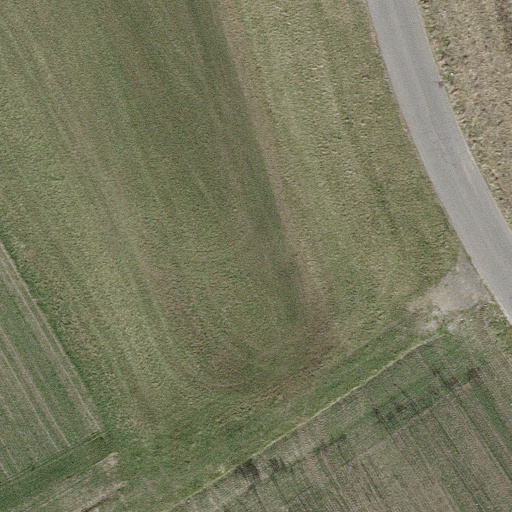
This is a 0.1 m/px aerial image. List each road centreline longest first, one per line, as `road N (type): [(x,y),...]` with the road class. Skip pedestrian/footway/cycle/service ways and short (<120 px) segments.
road 1 (track): [(500,273),(98,511)]
road 2 (unclassified): [(511,290),(386,0)]
